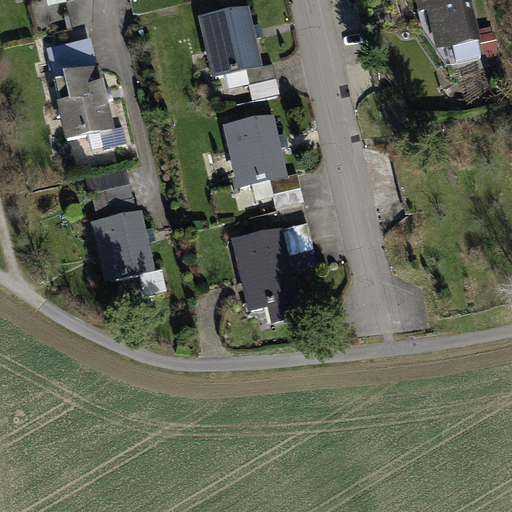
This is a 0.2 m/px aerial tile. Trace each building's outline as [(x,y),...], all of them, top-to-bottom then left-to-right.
[(470,0),(417,0),(421,18),(429,16),(438,51),(455,47),(458,63),(479,58),(475,44),(480,43),(470,0)] [(251,15),(202,26),(216,87),(228,84),(231,97),(280,87),(276,70),(264,73),(258,46),(267,44),(264,31),(255,33),(251,15)] [(499,53),(495,34),(483,37),(488,56),(499,53)] [(94,42),(50,52),(78,165),(121,155),(119,149),(128,147),(125,132),(116,135),(109,107),(116,106),(108,74),(102,75),(94,42)] [(278,123),(228,133),(244,212),(277,205),(279,216),(307,210),(301,178),(290,180),(278,123)] [(113,228),(95,233),(110,287),(143,278),(150,302),(167,298),(154,249),(162,247),(159,233),(150,236),(145,219),(142,220),(133,188),(104,195),(113,228)] [(312,230),(234,249),(253,326),(260,324),(263,338),(306,327),(294,280),(323,273),(312,230)]
